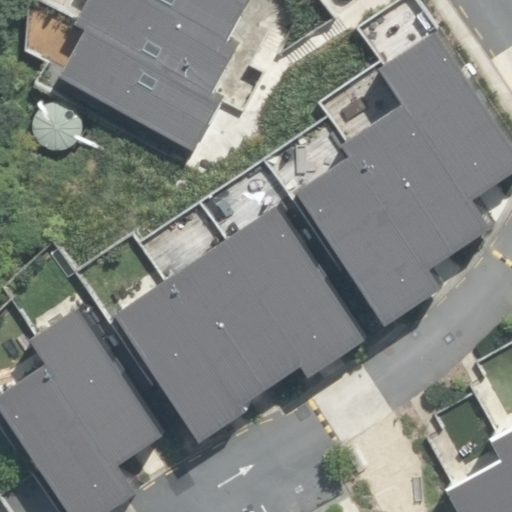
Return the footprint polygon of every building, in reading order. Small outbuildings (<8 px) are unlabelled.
[(89,23),(65,68),(198,144),(226,94),(215,88),(242,40),(231,35),(250,0),(87,0),(78,17),(89,23)] [(354,148),(299,182),(390,317),(448,279),(434,259),(496,219),(476,190),(511,166),(511,129),(440,24),(382,59),(405,96),(346,134),(354,148)] [(73,145),(79,140),(83,133),(85,125),(84,117),(81,109),(75,103),(68,99),(60,98),(52,100),(45,103),(39,109),(36,116),(35,124),(36,131),(39,138),(45,143),(51,147),(58,148),(66,147),(73,145)] [(369,330),(279,196),(116,304),(204,436),(253,404),(248,396),(305,358),(312,367),(369,330)] [(49,355),(0,387),(0,392),(79,511),(98,511),(142,484),(124,457),(168,427),(83,299),(33,330),(49,355)] [(508,451),(453,481),(469,511),(511,511),(511,416),(494,426),(508,451)]
